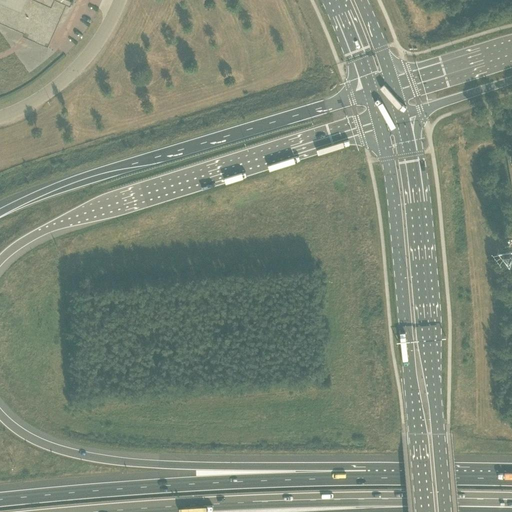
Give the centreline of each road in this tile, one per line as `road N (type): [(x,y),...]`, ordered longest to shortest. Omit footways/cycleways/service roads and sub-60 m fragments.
road 1 (motorway): [(0,259),(84,214),(379,121)]
road 2 (primary): [(444,511),(401,114)]
road 3 (primary): [(379,121),(425,511)]
road 4 (motorway): [(371,91),(56,185),(0,212)]
road 5 (motorway): [(365,476),(104,459),(41,442),(0,413)]
road 6 (motorway): [(365,476),(0,499)]
road 7 (motorway): [(111,511),(450,497)]
road 8 (unclassified): [(0,116),(68,76),(120,0)]
road 9 (motorway): [(511,479),(365,476)]
road 10 (tertiary): [(511,47),(393,86)]
